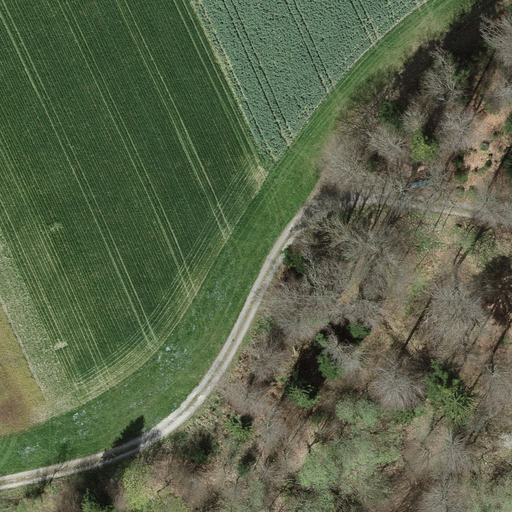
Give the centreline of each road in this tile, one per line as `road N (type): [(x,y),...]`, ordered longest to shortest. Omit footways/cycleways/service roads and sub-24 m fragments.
road 1 (track): [(511,216),(332,177),(186,416),(145,448),(92,473),(0,490)]
road 2 (track): [(332,177),(437,45),(511,4)]
